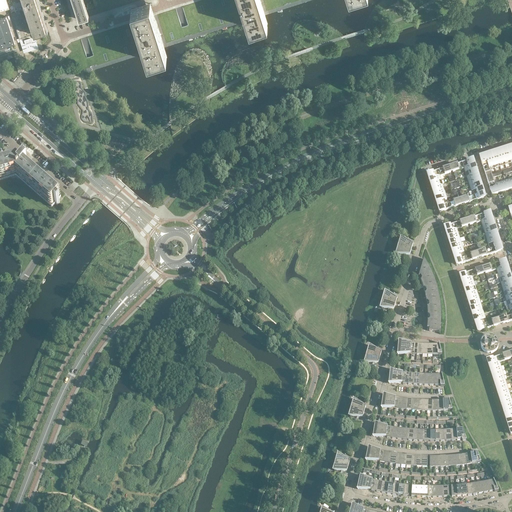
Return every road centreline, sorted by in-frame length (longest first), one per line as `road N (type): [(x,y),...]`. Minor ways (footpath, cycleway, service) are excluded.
road 1 (secondary): [(511,85),(313,152),(183,235)]
road 2 (secondary): [(189,243),(296,167),(511,93)]
road 3 (unclassified): [(274,511),(316,372),(224,289)]
road 4 (residential): [(378,388),(426,226),(495,203)]
road 5 (tertiary): [(15,511),(97,333)]
road 6 (unclassified): [(0,320),(81,202)]
